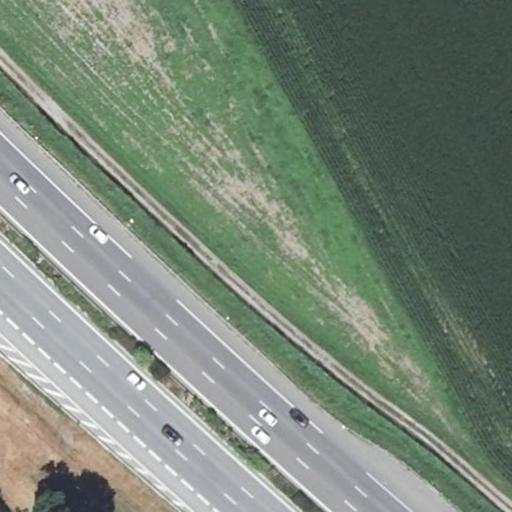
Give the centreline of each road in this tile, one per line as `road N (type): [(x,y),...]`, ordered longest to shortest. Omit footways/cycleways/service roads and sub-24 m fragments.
road 1 (track): [(508,511),(158,216),(0,57)]
road 2 (motorway): [(394,511),(0,147)]
road 3 (motorway): [(0,274),(258,511)]
